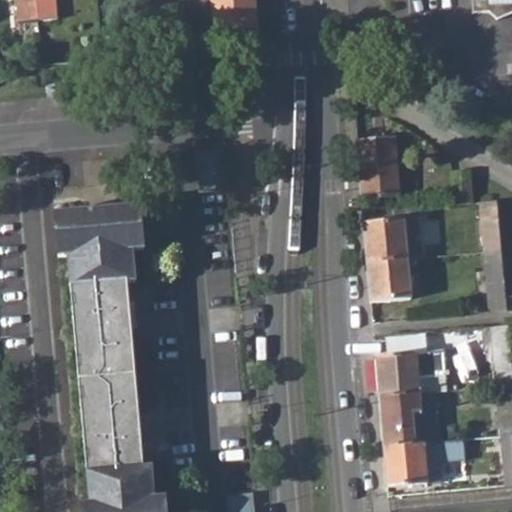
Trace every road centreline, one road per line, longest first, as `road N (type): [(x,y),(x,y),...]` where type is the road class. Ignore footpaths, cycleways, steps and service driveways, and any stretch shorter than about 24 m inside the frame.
road 1 (tertiary): [(355,511),(326,99)]
road 2 (tertiary): [(288,111),(277,284),(288,511)]
road 3 (residential): [(288,111),(0,140)]
